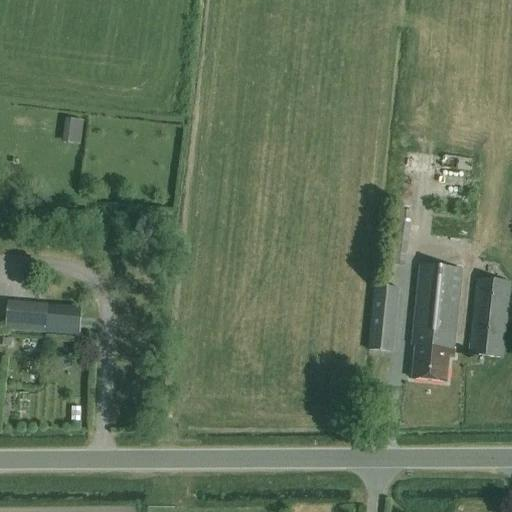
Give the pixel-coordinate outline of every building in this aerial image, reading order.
[(425,173),(425,157),(414,157),(413,173),(425,173)] [(403,267),(410,213),(393,211),(386,264),(403,267)] [(452,359),(453,350),(461,272),(419,267),(411,347),(414,347),(411,380),(446,384),(448,359),(452,359)] [(502,359),(509,284),(476,281),(469,356),(502,359)] [(392,354),(398,289),(374,287),(368,351),(392,354)] [(49,305),(9,301),(6,331),(46,335),(49,305)] [(4,339),(3,347),(11,348),(12,340),(4,339)] [(70,368),(67,359),(54,364),(57,372),(70,368)]
